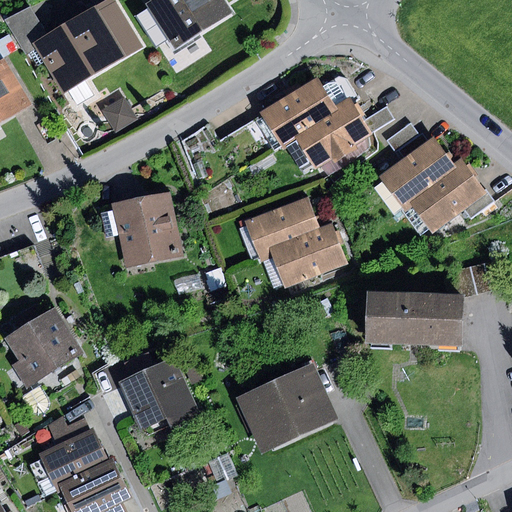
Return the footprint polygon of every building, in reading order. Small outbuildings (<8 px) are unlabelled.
[(115,0),(106,0),(33,44),(64,95),(143,47),(115,0)] [(145,0),(176,49),(233,14),(224,0),(145,0)] [(0,125),(33,106),(5,59),(0,62),(0,125)] [(338,77),(324,86),(339,110),(353,102),(358,98),(346,79),(338,77)] [(319,78),(263,113),(264,115),(283,145),(285,144),(339,110),(324,86),(319,78)] [(125,97),(103,111),(116,133),(138,119),(125,97)] [(353,102),(339,110),(285,144),(290,153),(305,177),(332,160),(334,164),(358,149),(356,146),(373,135),(373,133),(365,120),(358,110),(353,102)] [(387,107),(365,120),(373,133),(395,120),(387,107)] [(397,149),(418,134),(410,124),(387,141),(394,151),(397,149)] [(397,149),(405,159),(429,141),(421,131),(418,134),(397,149)] [(411,204),(458,168),(435,137),(429,141),(405,159),(380,178),(404,209),(411,204)] [(458,168),(411,204),(435,235),(466,212),(487,196),(469,172),(463,164),(458,168)] [(171,193),(114,204),(114,206),(120,236),(127,269),(184,257),(171,193)] [(487,196),(466,212),(473,220),(496,203),(489,194),(487,196)] [(274,250),(322,232),(309,197),(246,222),(259,255),(274,250)] [(120,236),(114,206),(99,209),(105,239),(120,236)] [(322,232),(274,250),(287,285),(348,263),(335,227),(322,232)] [(33,248),(0,259),(0,293),(44,279),(33,248)] [(498,260),(458,270),(464,295),(504,286),(501,269),(498,260)] [(466,296),(372,293),(371,344),(464,347),(466,296)] [(56,309),(4,338),(31,384),(82,356),(56,309)] [(125,364),(132,379),(156,369),(150,353),(125,364)] [(132,379),(122,384),(146,437),(200,412),(176,359),(156,369),(132,379)] [(289,367),(293,375),(309,368),(305,360),(289,367)] [(293,375),(240,399),(264,453),(340,420),(316,365),(309,368),(293,375)] [(58,446),(90,430),(79,406),(49,425),(58,446)] [(58,446),(39,455),(55,487),(60,485),(110,461),(94,429),(90,430),(58,446)] [(231,455),(209,463),(217,484),(239,476),(231,455)] [(110,461),(60,485),(73,511),(102,511),(122,503),(133,498),(114,459),(110,461)] [(126,511),(122,503),(102,511),(126,511)]
